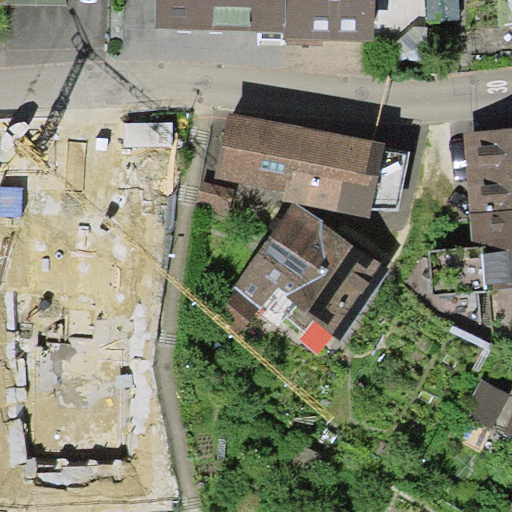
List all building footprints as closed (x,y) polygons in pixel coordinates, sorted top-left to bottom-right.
[(286,0),(157,0),(156,26),(231,29),(285,30),(286,0)] [(286,0),(285,30),(285,38),(289,38),(307,39),(323,39),(374,41),(375,0),(286,0)] [(307,39),(289,38),(288,44),(323,46),(323,39),(307,39)] [(313,128),(229,112),(216,177),(285,191),(283,199),(296,201),(370,216),(372,210),(384,148),(385,143),(313,128)] [(511,127),(462,132),(469,209),(511,205),(511,127)] [(123,137),(32,137),(31,284),(123,285),(123,137)] [(410,153),(384,148),(372,210),(397,210),(410,153)] [(236,188),(202,181),(196,210),(230,217),(236,188)] [(346,239),(296,201),(210,313),(239,336),(258,311),(279,327),(287,316),(306,331),(314,321),(338,340),(390,272),(346,239)] [(511,205),(469,209),(472,245),(480,244),(484,288),(511,285),(511,205)] [(484,288),(480,244),(472,245),(428,248),(432,295),(484,291),(484,288)] [(128,349),(38,346),(34,465),(124,468),(128,349)] [(510,396),(481,379),(461,412),(490,430),(510,396)]
